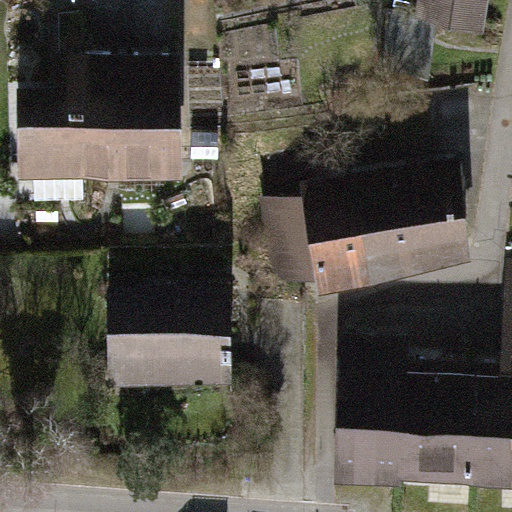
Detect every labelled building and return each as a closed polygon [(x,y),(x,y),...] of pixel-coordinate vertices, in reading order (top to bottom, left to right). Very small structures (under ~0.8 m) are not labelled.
[(477,0),(409,0),(408,8),(475,17),(477,0)] [(14,62),(17,165),(178,159),(173,26),(47,30),(48,61),(14,62)] [(453,132),(293,163),(296,178),(255,186),(271,270),(312,262),(315,277),(463,240),(453,132)] [(502,467),(511,466),(511,257),(508,258),(506,338),(502,467)] [(223,262),(99,268),(105,380),(229,374),(223,262)] [(332,462),(396,464),(399,335),(400,317),(336,316),(332,462)] [(396,464),(502,467),(506,338),(399,335),(396,464)]
